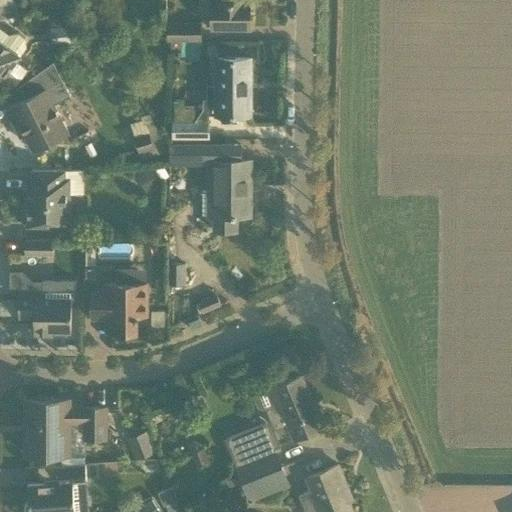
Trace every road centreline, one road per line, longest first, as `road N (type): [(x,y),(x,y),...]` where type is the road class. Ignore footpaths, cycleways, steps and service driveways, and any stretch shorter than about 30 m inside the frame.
road 1 (residential): [(0,373),(153,369),(324,300)]
road 2 (tertiary): [(324,300),(303,204),(306,0)]
road 3 (tertiary): [(410,511),(324,300)]
